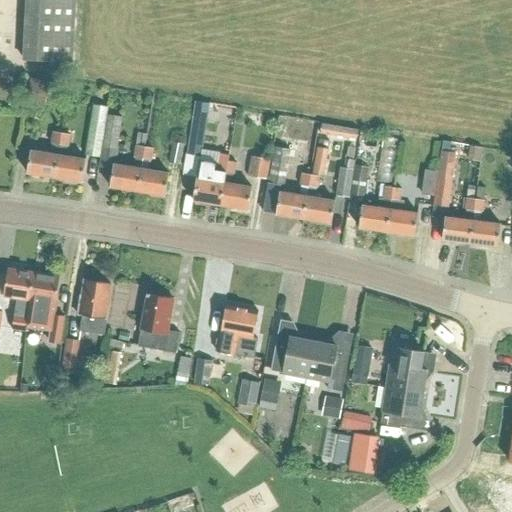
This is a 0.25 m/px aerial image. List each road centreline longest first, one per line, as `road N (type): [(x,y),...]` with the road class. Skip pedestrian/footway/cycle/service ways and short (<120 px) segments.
road 1 (tertiary): [(486,311),(332,263),(0,209)]
road 2 (residential): [(486,311),(462,457),(385,511)]
